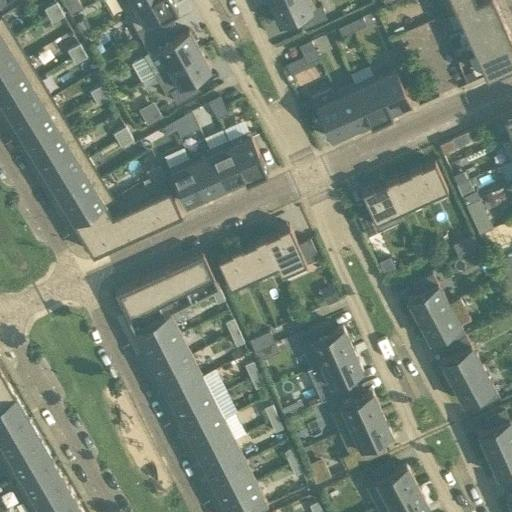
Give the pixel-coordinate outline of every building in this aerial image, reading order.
[(83,7),(78,0),(68,0),(65,2),(71,13),(83,7)] [(138,0),(119,0),(124,8),(138,0)] [(138,0),(124,8),(142,39),(165,26),(159,15),(176,5),(173,0),(138,0)] [(314,0),(313,0),(273,0),(269,2),(279,22),(296,14),(302,26),(326,15),(319,0),(314,0)] [(441,0),(447,11),(455,7),(455,6),(468,0),(441,0)] [(455,7),(465,28),(500,12),(495,0),(468,0),(455,6),(455,7)] [(44,7),(48,14),(60,7),(56,1),(44,7)] [(63,14),(60,7),(48,14),(51,21),(63,14)] [(443,26),(448,24),(443,12),(438,14),(443,26)] [(465,28),(475,50),(510,34),(500,12),(465,28)] [(0,13),(0,41),(13,33),(1,13),(0,13)] [(86,14),(75,21),(81,32),(93,26),(86,14)] [(361,14),(349,20),(353,29),(365,24),(361,14)] [(353,29),(349,20),(337,25),(341,34),(353,29)] [(171,37),(165,26),(142,39),(148,50),(143,53),(144,54),(131,61),(141,79),(155,72),(167,65),(199,47),(188,27),(171,37)] [(0,69),(26,54),(13,33),(0,41),(0,69)] [(511,60),(511,37),(510,34),(475,50),(485,73),(511,60)] [(298,43),(302,52),(314,47),(310,38),(298,43)] [(67,49),(71,55),(83,49),(79,42),(67,49)] [(167,65),(155,72),(165,90),(169,88),(176,101),(200,88),(193,76),(210,67),(199,47),(167,65)] [(314,47),(302,52),(306,62),(318,56),(314,47)] [(86,55),(83,49),(71,55),(74,62),(86,55)] [(0,69),(0,97),(38,74),(26,54),(0,69)] [(395,67),(375,76),(390,109),(410,100),(395,67)] [(468,79),(476,75),(473,68),(465,72),(468,79)] [(370,118),(390,109),(375,76),(373,72),(353,81),(370,118)] [(51,94),(38,74),(0,97),(0,98),(12,118),(51,94)] [(350,127),(370,118),(353,81),(333,90),(350,127)] [(90,90),(94,97),(106,90),(102,83),(90,90)] [(331,85),(311,94),(315,103),(330,137),(350,127),(333,90),(331,85)] [(109,97),(106,90),(94,97),(97,103),(109,97)] [(207,99),(212,108),(223,102),(218,93),(207,99)] [(12,118),(24,138),(63,115),(51,94),(12,118)] [(141,105),(149,119),(163,112),(156,98),(141,105)] [(228,110),(223,102),(212,108),(217,117),(228,110)] [(511,108),(499,115),(508,135),(511,133),(511,108)] [(176,127),(187,121),(183,113),(171,119),(176,127)] [(76,135),(63,115),(24,138),(37,159),(76,135)] [(164,133),(176,127),(171,119),(160,125),(164,133)] [(113,132),(117,138),(129,132),(125,125),(113,132)] [(248,128),(228,137),(245,175),(265,166),(248,128)] [(133,138),(129,132),(117,138),(121,145),(133,138)] [(37,159),(49,179),(88,156),(76,135),(37,159)] [(451,136),(438,142),(443,153),(455,147),(451,136)] [(225,184),(245,175),(228,137),(207,147),(209,151),(210,151),(225,184)] [(184,145),(163,154),(168,165),(185,202),(205,193),(190,160),(191,159),(189,155),(188,155),(184,145)] [(209,151),(191,159),(190,160),(205,193),(225,184),(210,151),(209,151)] [(100,176),(88,156),(49,179),(62,200),(100,176)] [(511,157),(498,164),(506,183),(511,180),(511,157)] [(408,168),(409,170),(410,169),(422,198),(447,187),(434,158),(421,164),(420,162),(408,168)] [(145,168),(149,175),(149,176),(161,170),(158,163),(145,168)] [(452,173),(456,182),(468,177),(464,168),(452,173)] [(399,208),(422,198),(410,169),(409,170),(397,175),(396,173),(384,178),(385,180),(386,180),(399,208)] [(149,176),(149,175),(142,178),(145,186),(164,177),(161,170),(149,176)] [(62,200),(74,220),(104,202),(105,202),(113,197),(100,176),(62,200)] [(468,177),(456,182),(460,191),(462,195),(474,190),(468,177)] [(369,208),(357,214),(366,234),(379,228),(403,217),(399,208),(386,180),(385,180),(373,186),(373,184),(361,189),(369,208)] [(112,213),(105,202),(104,202),(74,220),(92,250),(180,211),(172,193),(169,187),(112,213)] [(479,196),(466,202),(480,231),(494,224),(481,195),(479,196)] [(277,229),(266,234),(265,235),(278,262),(276,263),(281,272),(318,255),(309,235),(297,241),(288,222),(277,227),(277,229)] [(254,273),(276,263),(278,262),(265,235),(266,234),(265,232),(253,238),(254,240),(242,245),(241,245),(254,273)] [(477,244),(472,232),(452,241),(458,254),(477,244)] [(421,257),(430,253),(424,241),(415,245),(421,257)] [(499,242),(490,246),(495,256),(504,252),(499,242)] [(229,285),(254,273),(241,245),(242,245),(241,243),(229,249),(230,251),(217,257),(229,285)] [(218,285),(202,249),(173,262),(192,299),(211,289),(218,285)] [(511,254),(511,252),(496,259),(503,273),(511,268),(511,254)] [(389,254),(378,259),(383,270),(394,265),(389,254)] [(163,314),(170,310),(192,299),(173,262),(143,275),(163,314)] [(407,296),(418,317),(448,301),(448,300),(432,270),(412,280),(417,290),(407,296)] [(163,314),(143,275),(114,288),(134,328),(163,314)] [(219,285),(211,289),(216,301),(224,297),(219,285)] [(458,294),(448,300),(448,301),(418,317),(429,338),(440,333),(445,343),(465,332),(460,322),(470,316),(458,294)] [(286,305),(291,317),(300,313),(295,301),(286,305)] [(134,328),(145,349),(181,331),(170,310),(163,314),(134,328)] [(224,319),(230,331),(238,328),(232,316),(224,319)] [(310,365),(352,346),(343,324),(332,329),(327,318),(306,328),(311,338),(300,343),(310,365)] [(269,327),(248,337),(254,349),(275,340),(269,327)] [(243,340),(238,328),(230,331),(235,343),(243,340)] [(145,349),(156,370),(191,352),(181,331),(145,349)] [(465,332),(445,343),(450,352),(440,358),(451,379),(481,363),(465,332)] [(310,365),(306,367),(320,399),(326,396),(356,382),(352,372),(362,367),(352,346),(310,365)] [(156,370),(166,392),(202,373),(191,352),(156,370)] [(244,362),(249,374),(257,371),(252,359),(244,362)] [(498,394),(481,363),(451,379),(463,400),(473,395),(478,405),(498,394)] [(0,368),(0,398),(13,390),(0,368)] [(263,383),(257,371),(249,374),(255,386),(263,383)] [(166,392),(177,413),(213,394),(202,373),(166,392)] [(339,429),(381,410),(371,388),(361,393),(356,382),(326,396),(331,406),(329,407),(339,429)] [(0,424),(25,411),(13,390),(0,398),(0,424)] [(177,413),(188,434),(224,416),(213,394),(177,413)] [(291,401),(280,406),(284,413),(294,409),(291,401)] [(263,405),(269,417),(277,414),(271,402),(263,405)] [(477,430),(487,452),(511,440),(511,414),(509,416),(504,405),(483,415),(488,425),(477,430)] [(381,410),(339,429),(348,448),(341,452),(346,464),(365,456),(385,447),(381,436),(391,432),(381,410)] [(0,424),(0,452),(37,432),(25,411),(0,424)] [(274,429),(282,426),(277,414),(269,417),(274,429)] [(188,434),(199,455),(235,437),(224,416),(188,434)] [(0,452),(0,456),(10,475),(49,452),(37,432),(0,452)] [(199,455),(209,476),(245,458),(235,437),(199,455)] [(507,469),(511,478),(511,440),(487,452),(497,473),(507,469)] [(283,449),(289,461),(297,457),(291,445),(283,449)] [(10,475),(22,496),(61,473),(49,452),(10,475)] [(297,457),(289,461),(294,473),(302,469),(297,457)] [(328,474),(320,457),(307,463),(315,480),(328,474)] [(376,504),(417,482),(406,461),(395,467),(390,457),(370,467),(375,477),(365,483),(376,504)] [(209,476),(220,497),(256,479),(245,458),(209,476)] [(22,496),(31,511),(42,511),(73,494),(61,473),(22,496)] [(256,479),(220,497),(227,511),(243,511),(267,500),(256,479)] [(419,511),(418,509),(428,503),(417,482),(376,504),(380,511),(419,511)] [(42,511),(83,511),(73,494),(42,511)] [(316,499),(309,503),(313,511),(319,511),(322,511),(316,499)]
